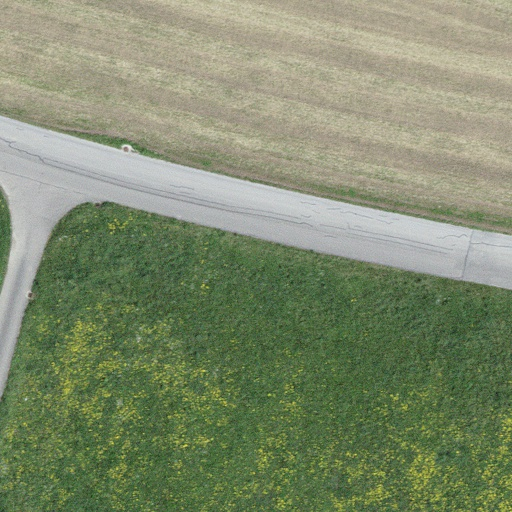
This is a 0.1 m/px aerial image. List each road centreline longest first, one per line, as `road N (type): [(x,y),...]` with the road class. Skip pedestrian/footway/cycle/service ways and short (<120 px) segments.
road 1 (unclassified): [(511,265),(213,204),(0,143)]
road 2 (track): [(51,160),(0,341)]
